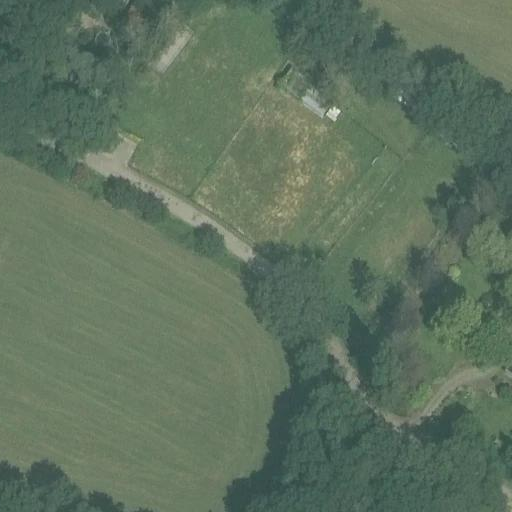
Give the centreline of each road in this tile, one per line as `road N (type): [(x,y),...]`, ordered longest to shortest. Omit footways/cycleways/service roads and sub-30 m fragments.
road 1 (track): [(0,113),(189,211),(239,251),(309,322),(377,416)]
road 2 (track): [(311,511),(377,416),(427,421)]
